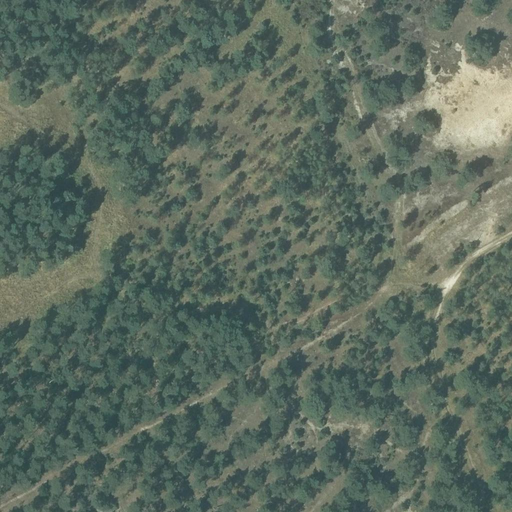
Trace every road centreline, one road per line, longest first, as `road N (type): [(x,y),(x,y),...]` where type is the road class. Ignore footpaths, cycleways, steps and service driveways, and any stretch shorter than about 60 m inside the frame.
road 1 (track): [(483,511),(434,377),(431,343),(435,310),(454,270),(511,234)]
road 2 (track): [(333,0),(335,38),(396,184),(395,280)]
